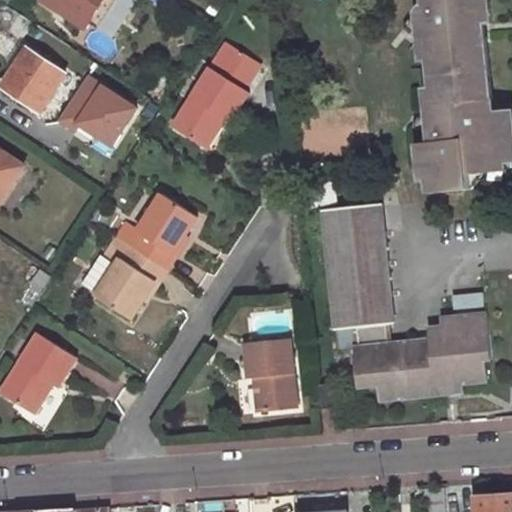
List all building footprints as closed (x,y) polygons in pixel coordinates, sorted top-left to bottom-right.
[(85,29),(102,0),(43,0),(43,1),(85,29)] [(486,116),(475,28),(484,27),(480,0),(422,0),(423,7),(417,14),(418,22),(407,23),(402,28),(421,44),(428,43),(435,112),(428,112),(413,130),(420,135),(431,134),(431,146),(423,147),(429,197),(464,194),(475,183),(474,176),(476,172),(511,168),(505,114),(486,116)] [(40,114),(64,77),(26,52),(14,71),(21,76),(10,94),(40,114)] [(14,71),(2,89),(10,94),(21,76),(14,71)] [(247,96),(209,71),(172,132),(205,153),(223,123),(229,127),(247,96)] [(75,132),(77,128),(112,146),(136,100),(82,73),(56,122),(75,132)] [(0,202),(22,168),(0,153),(0,202)] [(194,220),(160,197),(136,234),(123,226),(114,240),(129,250),(165,273),(176,257),(172,254),(194,220)] [(397,328),(382,209),(321,215),(335,335),(357,333),(388,330),(397,328)] [(93,300),(128,322),(152,285),(155,287),(165,273),(129,250),(114,240),(100,259),(99,258),(80,288),(81,289),(95,298),(93,300)] [(462,389),(490,386),(488,363),(493,363),(489,317),(443,321),(444,331),(432,332),(433,344),(389,348),(388,330),(357,333),(359,351),(353,352),(357,384),(366,383),(367,391),(379,390),(381,407),(452,399),(463,398),(462,389)] [(78,364),(41,340),(2,398),(34,419),(54,390),(59,393),(78,364)] [(298,416),(291,346),(245,350),(249,386),(263,385),(263,391),(260,391),(263,420),(298,416)] [(351,386),(331,388),(333,408),(354,406),(351,386)] [(444,511),(443,495),(417,496),(418,511),(444,511)] [(511,511),(511,499),(476,502),(476,511),(511,511)]
